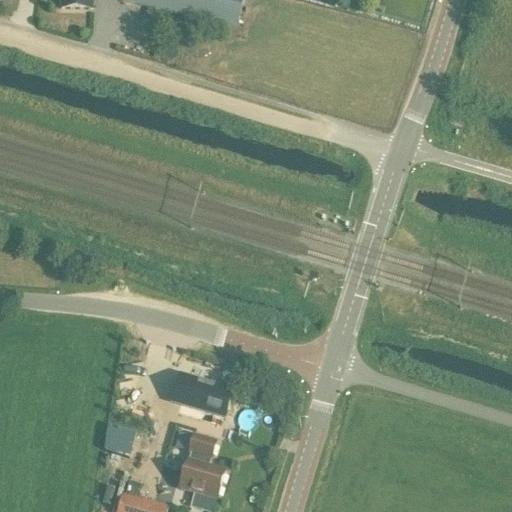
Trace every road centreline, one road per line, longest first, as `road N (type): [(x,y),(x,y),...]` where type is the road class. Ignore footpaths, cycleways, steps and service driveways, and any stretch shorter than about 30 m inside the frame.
road 1 (unclassified): [(398,161),(0,44)]
road 2 (unclassified): [(332,365),(120,300),(0,293)]
road 3 (unclassified): [(332,365),(398,161)]
road 4 (unclassified): [(511,419),(332,365)]
road 5 (unclassified): [(398,161),(450,0)]
road 6 (unclassified): [(288,511),(332,365)]
